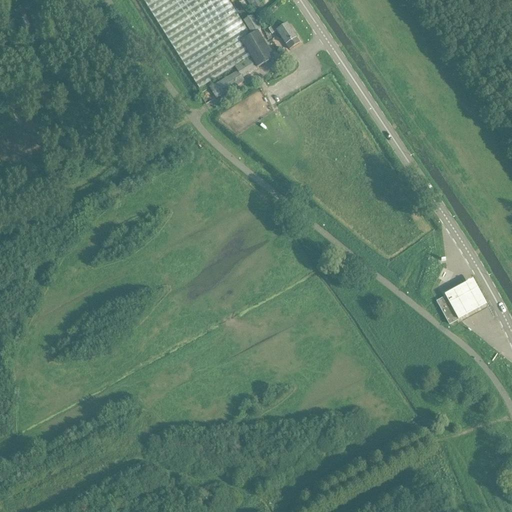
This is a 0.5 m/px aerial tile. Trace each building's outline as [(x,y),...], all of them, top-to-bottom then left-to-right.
[(143,0),(199,89),(250,57),(241,42),(250,36),(227,0),(143,0)] [(243,8),(248,5),(245,0),(239,0),(238,1),(243,8)] [(256,0),(245,0),(252,9),(259,5),(256,0)] [(46,9),(35,14),(40,26),(51,21),(46,9)] [(253,16),(243,21),(252,35),(250,36),(241,42),(250,57),(257,68),(274,58),(258,31),(261,30),(253,16)] [(103,18),(96,23),(104,35),(112,30),(103,18)] [(296,38),(287,24),(279,30),(276,25),(268,30),(272,36),(277,32),(285,45),(286,45),(289,50),(299,43),(296,38)] [(107,48),(105,43),(94,48),(96,54),(107,48)] [(250,59),(235,68),(237,71),(210,88),(216,98),(244,82),(242,78),(256,70),(250,59)] [(474,281),(446,296),(460,321),(488,306),(474,281)] [(449,325),(457,321),(445,298),(437,302),(449,325)]
